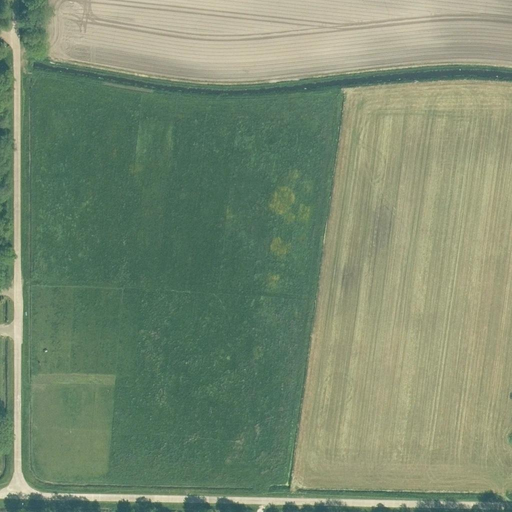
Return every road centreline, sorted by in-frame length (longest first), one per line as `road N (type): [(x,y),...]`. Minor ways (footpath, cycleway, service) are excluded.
road 1 (unclassified): [(511,505),(17,495)]
road 2 (unclassified): [(17,495),(15,36)]
